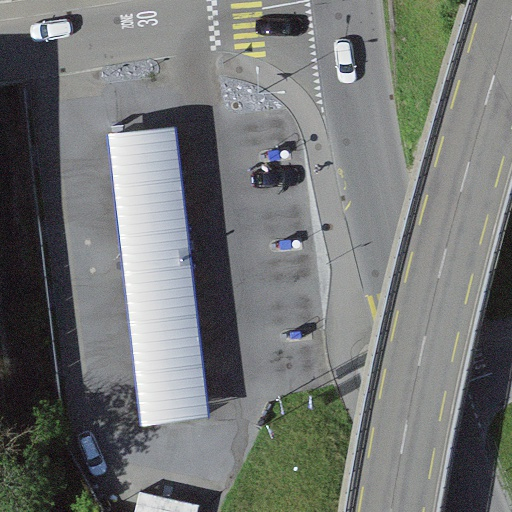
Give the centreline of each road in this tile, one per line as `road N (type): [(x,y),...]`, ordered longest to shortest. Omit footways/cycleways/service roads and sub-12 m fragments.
road 1 (primary): [(511,24),(420,360),(395,511)]
road 2 (tertiary): [(343,0),(423,412)]
road 3 (residential): [(325,0),(0,49)]
